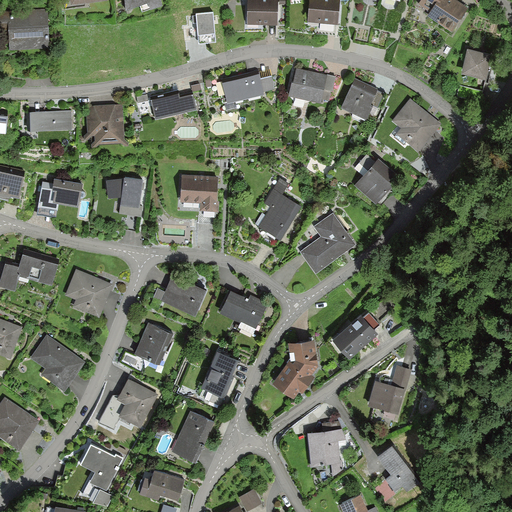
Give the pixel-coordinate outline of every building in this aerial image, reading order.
[(337,0),(308,0),(307,17),(336,20),(337,0)] [(419,0),(418,2),(429,9),(427,12),(451,26),(464,4),(457,0),(419,0)] [(276,3),(247,3),(246,20),(276,20),(276,3)] [(47,41),(45,8),(0,10),(0,20),(6,20),(7,43),(47,41)] [(213,10),(197,11),(200,40),(216,38),(213,10)] [(490,48),(466,43),(462,66),(486,71),(490,48)] [(328,99),(334,75),(295,65),(289,89),(328,99)] [(273,84),(269,68),(222,78),(226,97),(262,90),(261,87),(273,84)] [(377,104),(383,91),(354,77),(341,102),(353,108),(351,113),(363,119),(372,101),(377,104)] [(481,89),(458,84),(456,95),(479,99),(481,89)] [(177,88),(150,93),(154,113),(194,105),(191,90),(178,93),(177,88)] [(438,120),(408,97),(392,117),(401,124),(396,131),(417,147),(438,120)] [(121,105),(85,105),(85,133),(91,133),(91,141),(97,141),(96,137),(121,137),(121,105)] [(69,126),(69,108),(26,109),(27,126),(69,126)] [(374,198),(396,170),(375,154),(372,158),(365,153),(359,161),(365,166),(353,181),(374,198)] [(23,175),(0,170),(0,198),(18,202),(23,175)] [(216,174),(182,172),(181,195),(200,196),(199,204),(214,205),(216,174)] [(122,187),(124,173),(106,176),(107,189),(122,187)] [(137,199),(141,175),(124,173),(122,187),(121,197),(137,199)] [(286,181),(278,176),(264,200),(270,204),(259,223),(278,234),(298,201),(281,191),(286,181)] [(53,188),(43,186),(39,207),(58,211),(60,201),(78,205),(82,184),(55,179),(53,188)] [(354,241),(333,210),(314,223),(321,233),(301,247),(315,267),(354,241)] [(58,264),(23,253),(19,266),(7,263),(0,284),(0,285),(15,290),(19,275),(52,284),(58,264)] [(112,284),(76,270),(66,295),(77,299),(74,307),(99,317),(112,284)] [(204,284),(171,272),(165,288),(157,285),(153,294),(194,310),(204,284)] [(248,295),(231,287),(221,308),(254,324),(266,301),(249,293),(248,295)] [(368,306),(362,312),(372,325),(379,320),(368,306)] [(372,325),(362,312),(334,334),(348,351),(375,329),(372,325)] [(21,326),(0,319),(0,352),(11,356),(21,326)] [(171,332),(149,322),(136,351),(159,361),(171,332)] [(193,333),(188,331),(185,339),(189,341),(193,333)] [(288,337),(291,354),(273,377),(293,392),(297,386),(301,389),(312,375),(309,373),(317,362),(313,334),(288,337)] [(85,361),(47,335),(32,356),(49,368),(44,375),(65,389),(85,361)] [(237,358),(219,348),(203,383),(214,388),(209,399),(219,404),(232,376),(231,371),(237,358)] [(410,368),(397,364),(392,383),(402,386),(405,387),(410,368)] [(157,394),(128,378),(119,396),(129,402),(123,414),(141,424),(157,394)] [(402,386),(392,383),(376,379),(369,403),(396,410),(402,386)] [(39,419),(5,397),(0,404),(0,426),(1,427),(0,428),(0,435),(20,448),(39,419)] [(211,418),(191,409),(174,448),(194,457),(211,418)] [(330,459),(331,473),(341,467),(341,458),(338,458),(337,438),(344,438),(340,426),(308,428),(310,461),(330,459)] [(419,478),(390,439),(376,450),(391,471),(385,476),(394,488),(401,483),(406,488),(419,478)] [(114,455),(91,443),(81,461),(97,470),(91,481),(106,489),(123,458),(115,453),(114,455)] [(182,477),(153,467),(145,491),(157,495),(159,489),(176,495),(182,477)] [(259,500),(253,488),(240,494),(246,506),(259,500)] [(376,511),(374,506),(366,509),(359,493),(340,501),(345,511),(376,511)] [(165,502),(162,511),(176,511),(178,506),(165,502)] [(244,511),(239,502),(218,511),(244,511)]
